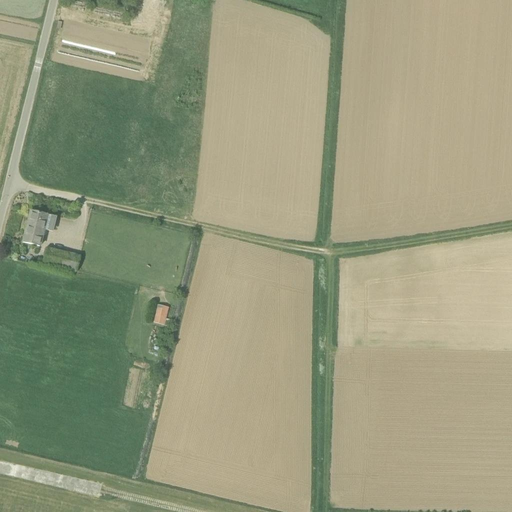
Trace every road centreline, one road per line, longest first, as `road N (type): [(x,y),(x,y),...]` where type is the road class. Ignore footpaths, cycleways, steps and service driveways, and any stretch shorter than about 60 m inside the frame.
road 1 (track): [(511,225),(328,252),(8,183)]
road 2 (track): [(328,252),(324,511)]
road 3 (unclassified): [(0,220),(54,0)]
road 4 (track): [(189,511),(0,467)]
